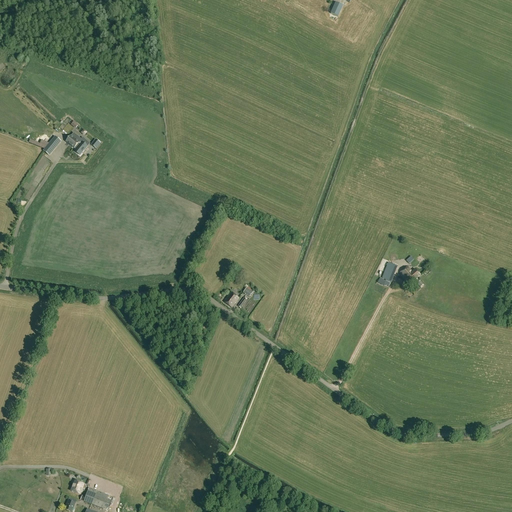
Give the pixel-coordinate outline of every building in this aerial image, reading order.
[(336,3),(331,14),(338,17),(343,6),(336,3)] [(78,127),(74,132),(80,137),(84,133),(78,127)] [(71,136),(66,142),(74,149),(75,148),(76,150),(75,151),(80,155),(90,144),(83,138),(82,140),(74,133),(71,136)] [(44,151),(49,156),(61,142),(55,137),(44,151)] [(92,137),(89,141),(94,146),(98,142),(92,137)] [(387,270),(389,271),(386,278),(391,281),(396,268),(390,264),(387,270)] [(420,276),(416,270),(412,273),(408,267),(400,274),(409,285),(420,276)] [(380,278),(378,283),(383,286),(384,285),(389,287),(391,284),(380,278)] [(243,293),(248,298),(253,292),(247,288),(243,293)] [(224,302),(232,308),(239,299),(231,293),(224,302)] [(241,308),(247,300),(244,298),(238,307),(241,308)] [(83,484),(75,481),(71,491),(80,494),(83,484)] [(86,487),(85,490),(84,492),(81,500),(103,509),(109,495),(86,487)] [(70,511),(72,511),(75,504),(68,501),(65,510),(70,511)]
